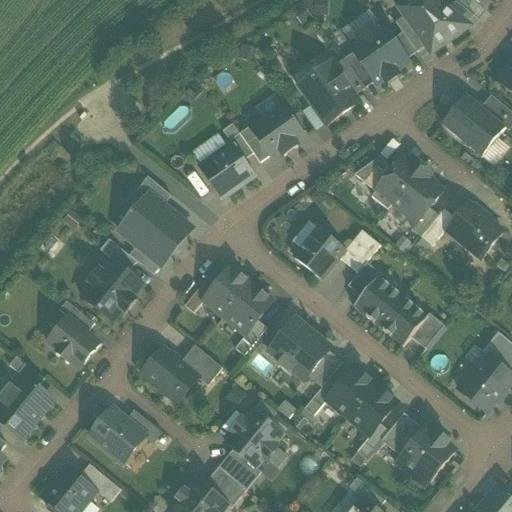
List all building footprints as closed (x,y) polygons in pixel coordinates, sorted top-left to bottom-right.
[(414,0),(400,11),(430,54),(467,28),(431,0),(414,0)] [(387,34),(374,32),(371,28),(356,39),(358,42),(349,49),(353,55),(374,85),(376,88),(384,82),(387,86),(398,78),(395,74),(408,66),(406,62),(394,46),(395,45),(393,42),(387,34)] [(416,55),(402,35),(393,42),(395,45),(394,46),(406,62),(416,55)] [(374,85),(353,55),(343,62),(364,92),(374,85)] [(364,92),(343,62),(334,69),(354,99),(364,92)] [(331,66),(317,76),(316,82),(301,92),(326,128),(359,105),(354,99),(334,69),(331,66)] [(511,68),(509,72),(505,69),(494,82),(511,96),(511,68)] [(505,130),(465,98),(439,127),(482,160),(505,130)] [(283,109),(251,132),(269,159),(272,162),(281,155),(284,158),(297,149),(295,146),(304,139),(283,109)] [(239,136),(232,127),(222,134),(231,147),(243,163),(253,156),(239,136)] [(251,132),(249,130),(239,136),(253,156),(260,166),(269,159),(251,132)] [(486,161),(497,167),(507,148),(496,142),(486,161)] [(231,147),(199,170),(222,202),(254,179),(243,163),(231,147)] [(380,159),(354,177),(375,194),(393,173),(387,169),(380,159)] [(375,194),(371,199),(387,213),(392,207),(416,226),(429,211),(443,194),(427,181),(431,176),(413,162),(409,166),(403,161),(375,194)] [(114,236),(160,272),(195,231),(150,194),(114,236)] [(455,221),(446,233),(482,262),(503,235),(467,206),(455,221)] [(416,226),(411,232),(421,240),(439,219),(429,211),(416,226)] [(439,219),(421,240),(432,249),(446,233),(455,221),(444,212),(439,219)] [(318,231),(294,260),(321,283),(339,261),(345,254),(318,231)] [(345,254),(339,261),(357,276),(380,248),(362,233),(345,254)] [(137,265),(109,242),(100,253),(112,263),(128,276),(137,265)] [(112,263),(102,275),(99,272),(88,285),(92,287),(81,300),(112,325),(123,313),(125,315),(135,302),(133,300),(143,288),(128,276),(112,263)] [(224,321),(251,287),(230,269),(204,304),(224,321)] [(379,329),(402,301),(379,281),(354,311),(379,329)] [(251,287),(224,321),(245,338),(257,324),(273,304),(251,287)] [(379,329),(403,349),(427,321),(402,301),(379,329)] [(94,326),(66,304),(59,313),(68,321),(86,336),(94,326)] [(68,321),(47,346),(58,354),(56,356),(67,365),(68,363),(79,371),(99,346),(86,336),(68,321)] [(312,337),(294,322),(268,354),(278,368),(284,373),(312,337)] [(245,338),(235,351),(244,359),(266,331),(257,324),(245,338)] [(331,351),(312,337),(284,373),(289,376),(304,383),(331,351)] [(222,371),(194,348),(180,366),(199,381),(198,382),(207,389),(222,371)] [(180,366),(163,351),(141,377),(177,407),(198,382),(199,381),(180,366)] [(44,382),(16,359),(9,368),(23,380),(37,391),(44,382)] [(459,396),(485,416),(511,383),(511,378),(488,359),(478,372),(474,368),(465,380),(467,384),(459,396)] [(347,422),(374,387),(354,370),(325,405),(347,422)] [(23,380),(14,392),(10,389),(0,401),(0,403),(3,406),(0,409),(0,423),(22,441),(52,404),(37,391),(23,380)] [(396,405),(374,387),(347,422),(369,439),(396,405)] [(112,413),(91,439),(123,466),(144,440),(144,439),(142,437),(112,413)] [(252,414),(243,425),(240,422),(232,432),(235,435),(226,446),(256,471),(264,461),(269,465),(280,453),(275,449),(283,439),(259,419),(252,414)] [(161,435),(151,427),(142,437),(144,439),(144,440),(152,446),(161,435)] [(395,466),(425,490),(455,453),(426,429),(395,466)] [(82,511),(96,495),(66,469),(40,500),(50,508),(47,511),(82,511)] [(246,493),(219,470),(203,489),(227,508),(227,509),(231,511),(246,493)] [(105,481),(95,493),(104,500),(113,488),(105,481)] [(377,511),(385,504),(357,481),(349,490),(362,501),(375,511),(377,511)] [(197,483),(188,494),(185,492),(176,502),(179,504),(173,511),(224,511),(227,509),(227,508),(203,489),(197,483)] [(511,511),(511,500),(497,488),(477,511),(511,511)] [(375,511),(362,501),(353,511),(375,511)]
